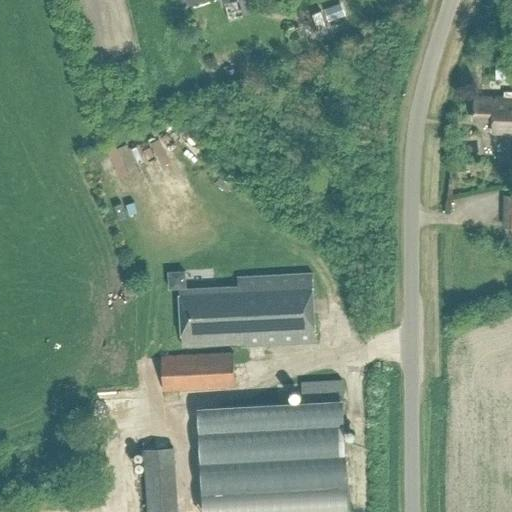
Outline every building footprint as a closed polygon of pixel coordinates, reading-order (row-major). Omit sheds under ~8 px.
[(185,0),(190,15),(210,8),(208,3),(215,0),(185,0)] [(182,79),(194,75),(186,45),(174,49),(182,79)] [(511,56),(498,56),(496,79),(511,78),(511,56)] [(475,99),(475,121),(497,122),(497,134),(511,134),(511,93),(505,94),(505,99),(475,99)] [(511,194),(505,194),(503,227),(511,227),(511,194)] [(494,214),(491,203),(478,206),(481,217),(494,214)] [(180,289),(183,346),(242,342),(243,346),(317,342),(313,273),(239,277),(239,286),(180,289)] [(235,352),(162,356),(164,390),(237,386),(235,352)] [(120,413),(150,409),(148,396),(118,400),(120,413)] [(344,401),(303,402),(198,408),(203,511),(316,511),(349,510),(347,463),(344,401)] [(177,511),(173,448),(145,450),(149,511),(177,511)]
